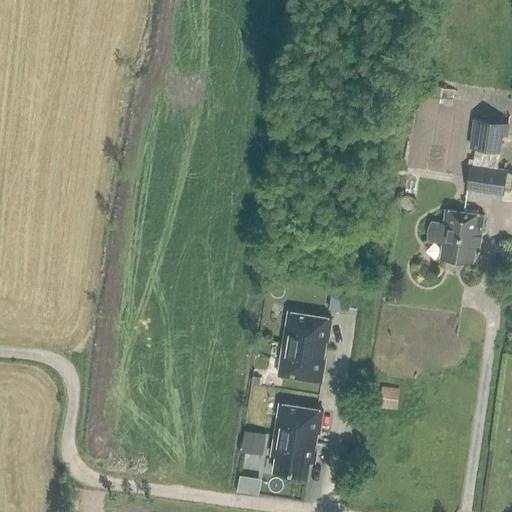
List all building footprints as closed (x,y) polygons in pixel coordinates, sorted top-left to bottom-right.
[(471,166),(467,189),(503,195),(507,171),(496,169),(498,152),(501,153),(503,136),(508,137),(510,123),(473,118),(469,148),(476,149),(473,166),(471,166)] [(432,222),(429,226),(428,233),(429,241),(443,243),(441,258),(473,263),(477,237),(481,237),(484,215),(446,210),(444,224),(432,222)] [(328,343),(332,319),(288,312),(283,344),(325,351),(326,342),(328,343)] [(325,351),(283,344),(278,376),(322,382),(326,359),(324,359),(325,351)] [(397,410),(399,388),(382,386),(379,407),(397,410)] [(316,445),(318,434),(320,434),(323,412),(280,405),(274,438),(316,445)] [(244,431),(242,447),(263,450),(266,434),(244,431)] [(311,462),(315,463),(317,451),(315,451),(316,445),(274,438),(271,457),(276,457),(274,472),(308,477),(311,462)]
